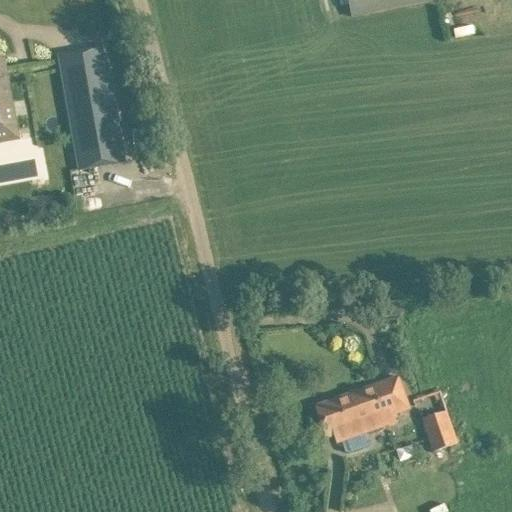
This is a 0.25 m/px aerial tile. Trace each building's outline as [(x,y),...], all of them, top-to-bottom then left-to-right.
[(428,0),(345,0),(349,17),(428,0)] [(65,87),(64,87),(72,128),(79,171),(125,162),(104,47),(86,50),(92,82),(65,87)] [(0,59),(0,144),(19,141),(5,59),(0,59)] [(396,303),(374,304),(375,319),(397,318),(396,303)] [(410,410),(398,378),(315,406),(324,432),(332,430),(337,445),(398,425),(395,416),(410,410)] [(446,415),(423,423),(434,453),(456,445),(446,415)]
